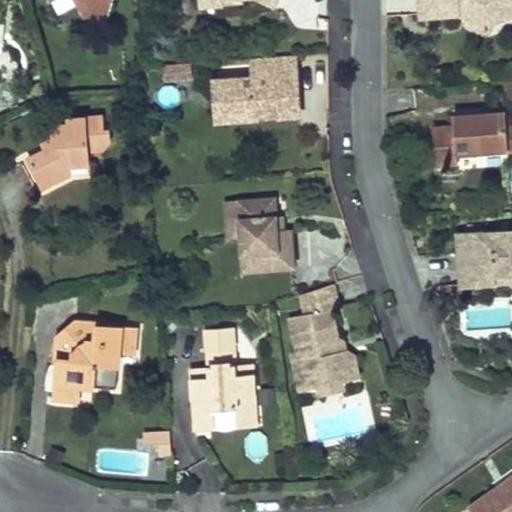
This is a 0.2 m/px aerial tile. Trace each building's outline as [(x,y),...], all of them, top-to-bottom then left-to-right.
[(47,0),(48,1),(49,0),(75,0),(82,12),(105,19),(109,0),(47,0)] [(412,0),(413,6),(465,5),(465,17),(485,26),(495,4),(505,9),(509,0),(412,0)] [(496,31),(505,9),(495,4),(485,26),(496,31)] [(294,43),(253,47),(254,67),(218,71),(221,98),(236,109),(298,103),(294,43)] [(187,53),(160,55),(162,71),(189,69),(187,53)] [(236,109),(221,98),(222,110),(236,109)] [(450,115),(429,117),(432,156),(456,154),(455,146),(504,142),(502,116),(500,101),(449,105),(450,115)] [(92,127),(90,110),(55,114),(55,119),(31,120),(32,133),(13,143),(38,186),(59,171),(58,160),(81,158),(81,147),(95,147),(104,139),(103,126),(92,127)] [(511,141),(511,115),(502,116),(504,142),(511,141)] [(38,186),(13,143),(5,149),(33,200),(82,172),(81,158),(58,160),(59,171),(38,186)] [(272,186),(236,190),(239,227),(242,260),(291,256),(288,221),(283,221),(275,222),(274,205),(272,186)] [(239,227),(236,190),(224,190),(228,229),(239,227)] [(283,221),(281,204),(274,205),(275,222),(283,221)] [(511,218),(454,223),(456,248),(468,247),(470,278),(494,276),(494,266),(511,264),(511,218)] [(468,247),(456,248),(459,278),(470,278),(468,247)] [(494,276),(505,275),(511,278),(511,264),(494,266),(494,276)] [(344,335),(339,336),(330,299),(336,298),(330,273),(298,283),(302,302),(288,305),(296,339),(292,340),(300,377),(316,373),(325,364),(331,363),(343,367),(360,364),(356,344),(344,335)] [(115,381),(119,343),(131,344),(133,323),(93,319),(93,317),(72,315),(54,331),(53,350),(57,350),(53,389),(76,392),(77,377),(115,381)] [(214,353),(192,356),(197,406),(217,404),(217,401),(239,399),(239,403),(257,401),(252,350),(227,352),(227,347),(213,349),(214,353)] [(325,364),(316,373),(319,387),(346,381),(343,367),(331,363),(325,364)] [(257,401),(239,403),(241,416),(259,414),(257,401)] [(217,404),(197,406),(198,421),(219,419),(217,404)] [(172,447),(170,424),(149,425),(150,436),(160,436),(161,448),(172,447)] [(511,458),(469,489),(485,511),(509,511),(511,510),(511,458)]
